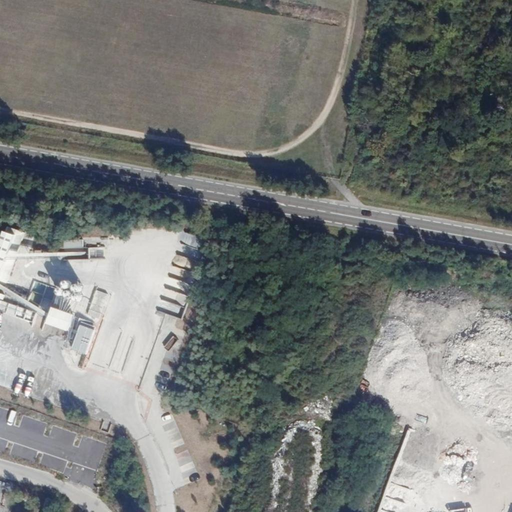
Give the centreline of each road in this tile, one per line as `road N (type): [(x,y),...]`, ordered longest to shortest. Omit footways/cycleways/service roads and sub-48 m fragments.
road 1 (tertiary): [(511,244),(0,155)]
road 2 (unknown): [(138,386),(150,317),(142,289),(101,262),(27,248)]
